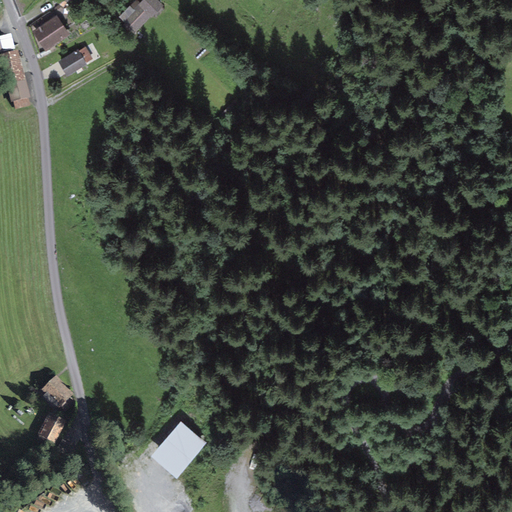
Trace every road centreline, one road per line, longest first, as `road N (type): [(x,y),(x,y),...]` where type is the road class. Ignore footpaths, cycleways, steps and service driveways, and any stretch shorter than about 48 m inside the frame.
road 1 (residential): [(7,0),(39,83),(59,308),(94,473),(110,511)]
road 2 (unclassified): [(511,342),(462,373),(434,421),(418,431),(392,417),(379,380),(363,373),(347,381),(344,407),(376,468),(387,511)]
